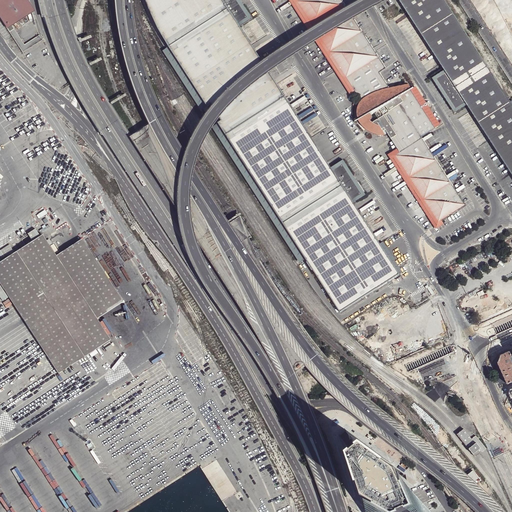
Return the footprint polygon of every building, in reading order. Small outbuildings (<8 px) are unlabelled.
[(31,10),(24,0),(0,0),(0,14),(7,26),(31,10)] [(145,0),(149,9),(158,28),(168,47),(207,106),(210,104),(221,121),(217,123),(339,312),(399,274),(352,202),(351,200),(361,194),(341,164),(332,170),(331,168),(239,25),(237,23),(247,17),(236,0),(145,0)] [(238,0),(236,0),(247,17),(237,23),(239,25),(250,18),(238,0)] [(355,94),(294,0),(288,0),(351,97),(355,94)] [(294,0),(355,94),(361,101),(358,106),(357,110),(357,115),(358,119),(360,123),(363,127),(367,130),(371,132),(375,133),(385,134),(384,131),(386,130),(391,126),(398,137),(395,139),(403,151),(400,153),(395,157),(438,223),(441,221),(465,206),(421,138),(434,129),(410,90),(409,91),(407,88),(389,90),(379,74),(385,70),(340,0),(294,0)] [(398,0),(444,71),(445,73),(435,79),(455,109),(465,103),(466,104),(511,176),(511,105),(444,0),(398,0)] [(25,45),(11,24),(7,27),(23,53),(43,39),(40,34),(25,45)] [(435,79),(445,73),(444,71),(433,79),(454,111),(466,104),(465,103),(455,109),(435,79)] [(410,90),(434,129),(440,125),(415,87),(410,90)] [(398,137),(391,126),(386,130),(397,148),(392,152),(395,157),(400,153),(403,151),(395,139),(398,137)] [(438,223),(395,157),(392,152),(387,155),(436,230),(441,227),(444,225),(441,221),(438,223)] [(342,161),(331,168),(332,170),(341,164),(361,194),(351,200),(352,202),(364,194),(342,161)] [(54,255),(40,234),(0,260),(0,284),(57,372),(109,338),(96,317),(54,255)] [(54,255),(96,317),(122,299),(81,237),(54,255)] [(498,362),(507,383),(511,381),(511,367),(511,366),(511,358),(509,352),(507,352),(500,356),(498,362)] [(429,506),(427,505),(426,505),(421,507),(413,492),(414,491),(412,489),(412,490),(410,487),(397,468),(367,443),(367,442),(349,429),(348,430),(349,431),(344,435),(343,434),(342,435),(349,455),(350,455),(354,464),(373,504),(387,511),(413,511),(419,509),(420,511),(427,507),(429,506)] [(462,432),(459,434),(477,456),(478,455),(483,451),(484,452),(488,448),(478,436),(474,439),(466,429),(462,432)]
